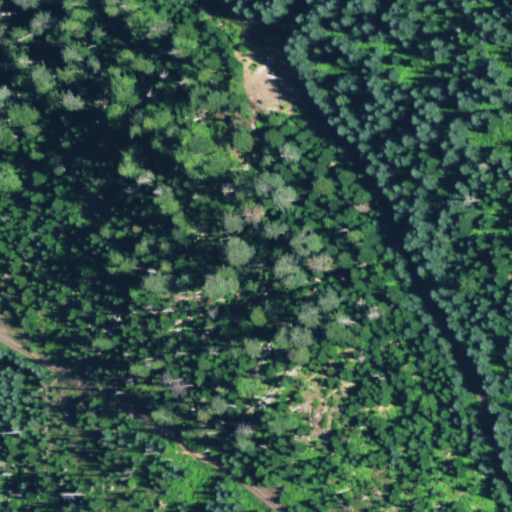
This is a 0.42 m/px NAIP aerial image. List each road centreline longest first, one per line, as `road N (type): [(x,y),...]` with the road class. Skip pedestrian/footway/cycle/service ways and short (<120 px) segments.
road 1 (track): [(511,466),(353,138),(267,48),(203,0)]
road 2 (track): [(0,344),(271,511)]
